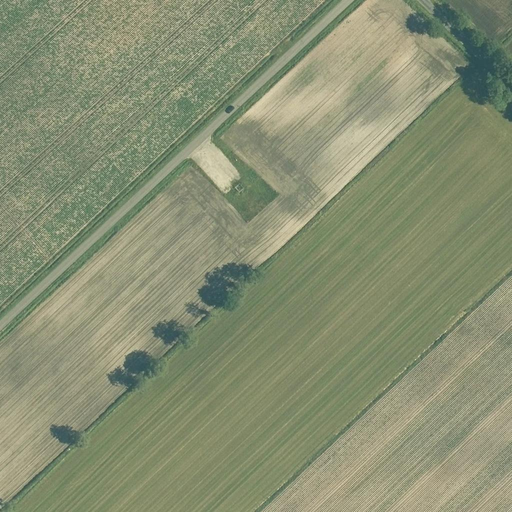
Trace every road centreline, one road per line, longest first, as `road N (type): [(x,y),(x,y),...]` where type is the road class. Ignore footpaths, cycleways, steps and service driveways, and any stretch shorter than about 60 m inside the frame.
road 1 (unclassified): [(0,326),(352,0)]
road 2 (unclassified): [(419,0),(511,88)]
